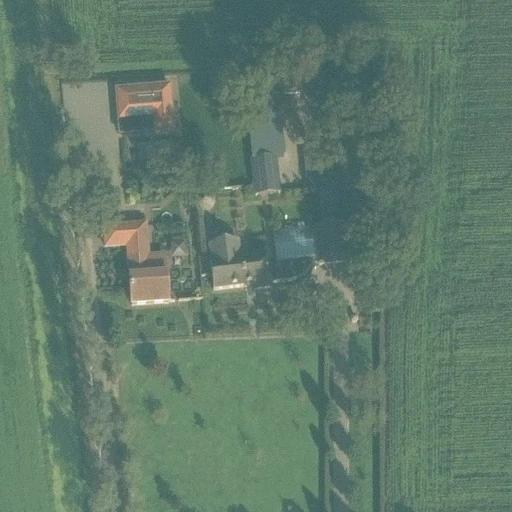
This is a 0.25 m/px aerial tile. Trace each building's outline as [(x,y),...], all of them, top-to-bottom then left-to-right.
[(246,83),(250,125),(273,122),(268,81),(246,83)] [(169,86),(115,90),(118,136),(172,132),(169,86)] [(249,162),(253,199),(280,196),(276,159),(249,162)] [(164,254),(147,255),(145,224),(125,225),(127,248),(131,307),(167,304),(164,254)] [(314,227),(317,264),(349,262),(345,224),(314,227)] [(207,245),(209,266),(212,292),(252,288),(253,292),(271,289),(267,255),(249,257),(250,261),(240,263),(238,242),(207,245)]
